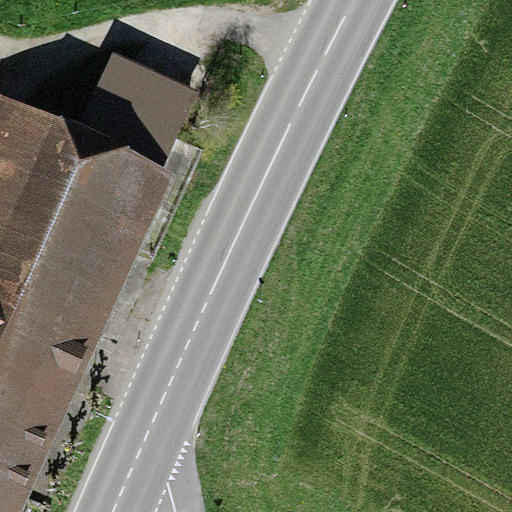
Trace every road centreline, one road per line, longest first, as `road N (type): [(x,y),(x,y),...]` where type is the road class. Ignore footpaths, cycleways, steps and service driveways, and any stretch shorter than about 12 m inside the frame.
road 1 (primary): [(169,386),(353,0)]
road 2 (track): [(323,58),(244,27),(191,19),(44,51),(0,48)]
road 3 (primary): [(115,511),(169,386)]
road 4 (residential): [(189,511),(169,386)]
